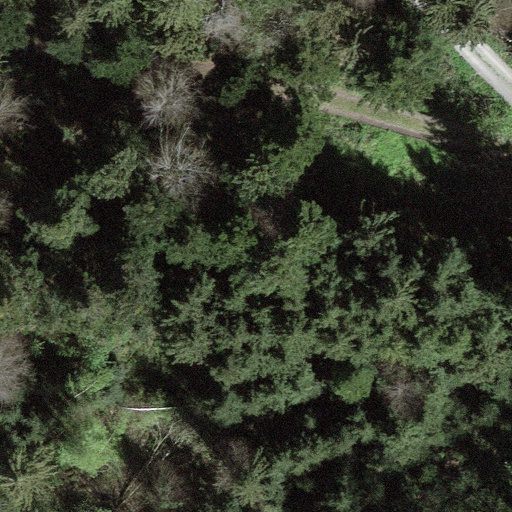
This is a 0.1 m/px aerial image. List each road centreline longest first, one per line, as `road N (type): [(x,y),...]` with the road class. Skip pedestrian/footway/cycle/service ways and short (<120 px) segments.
road 1 (track): [(0,15),(511,147)]
road 2 (track): [(417,0),(511,93)]
